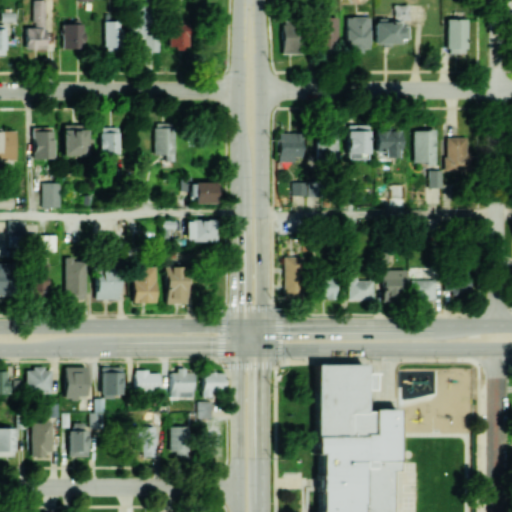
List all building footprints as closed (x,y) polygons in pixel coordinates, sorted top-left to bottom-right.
[(23,48),(44,48),(45,0),(36,0),(31,0),(31,26),(24,26),(23,48)] [(147,5),(129,5),(129,38),(142,38),(142,51),(156,51),(156,26),(147,26),(147,5)] [(392,18),(406,18),(407,6),(393,5),(392,18)] [(334,16),(315,17),(315,47),(334,47),(334,16)] [(366,16),(343,17),(344,51),(367,50),(366,16)] [(465,18),(445,18),(444,52),(464,52),(465,18)] [(118,47),(119,21),(103,20),(102,46),(118,47)] [(167,47),(186,46),(185,21),(166,21),(167,47)] [(370,22),(370,42),(404,41),(403,21),(370,22)] [(60,24),(61,48),(82,47),(82,23),(60,24)] [(278,53),(299,53),(299,24),(278,24),(278,53)] [(60,155),(85,155),(85,128),(74,128),(74,124),(60,124),(60,155)] [(344,124),(344,158),(366,158),(366,124),(344,124)] [(117,127),(98,126),(98,152),(117,153),(117,127)] [(51,158),(51,127),(31,127),(31,158),(51,158)] [(171,154),(171,127),(151,127),(152,154),(171,154)] [(0,159),(14,159),(14,129),(0,128),(0,159)] [(410,162),(433,162),(433,129),(411,129),(410,162)] [(397,130),(373,130),(373,151),(383,150),(383,157),(397,157),(397,130)] [(300,132),(276,132),(276,161),(299,161),(300,132)] [(334,132),(313,132),(313,158),(334,158),(334,132)] [(465,136),(444,137),(444,155),(441,155),(441,171),(466,170),(465,136)] [(438,187),(439,170),(427,170),(426,186),(438,187)] [(215,202),(215,191),(217,191),(217,180),(189,181),(189,176),(178,176),(179,193),(189,193),(189,203),(215,202)] [(406,195),(406,180),(392,179),(392,195),(406,195)] [(303,196),(302,180),(288,180),(289,196),(303,196)] [(58,207),(57,181),(39,182),(40,207),(58,207)] [(0,207),(11,208),(11,195),(0,195),(0,207)] [(183,240),(214,241),(214,219),(184,219),(183,240)] [(54,250),(54,234),(38,234),(37,250),(54,250)] [(298,296),(299,256),(281,256),(280,296),(298,296)] [(62,298),(83,298),(84,257),(63,257),(62,298)] [(0,264),(0,295),(10,295),(9,264),(0,264)] [(153,265),(131,266),(131,302),(153,302),(153,265)] [(163,303),(183,303),(183,265),(163,266),(163,303)] [(93,298),(117,298),(116,266),(99,266),(99,273),(93,273),(93,298)] [(432,299),(433,267),(409,267),(408,298),(432,299)] [(404,268),(380,269),(380,301),(393,301),(393,292),(405,292),(404,268)] [(444,272),(443,294),(467,294),(468,273),(444,272)] [(333,276),(313,277),(314,297),(334,297),(333,276)] [(371,279),(346,278),(346,299),(370,300),(371,279)] [(318,361),(319,452),(324,452),(325,511),(319,511),(366,511),(366,460),(402,460),(401,407),(377,407),(377,434),(352,434),(352,413),(368,413),(368,361),(318,361)] [(62,397),(85,397),(84,366),(62,366),(62,397)] [(120,366),(98,366),(99,394),(120,394),(120,366)] [(49,394),(49,368),(23,368),(23,394),(49,394)] [(5,370),(0,369),(0,393),(9,393),(9,380),(5,380),(5,370)] [(168,369),(167,396),(191,397),(192,372),(183,372),(183,369),(168,369)] [(157,371),(132,370),(132,390),(157,390),(157,371)] [(199,395),(222,396),(222,372),(200,371),(199,395)] [(209,418),(209,401),(195,400),(195,417),(209,418)] [(100,412),(87,412),(87,428),(100,428),(100,412)] [(29,421),(29,456),(43,456),(43,451),(50,450),(50,421),(29,421)] [(85,456),(84,422),(67,422),(68,456),(85,456)] [(153,454),(153,424),(133,425),(134,454),(153,454)] [(167,454),(185,453),(184,425),(166,426),(167,454)] [(0,455),(12,456),(12,427),(0,427),(0,455)]
